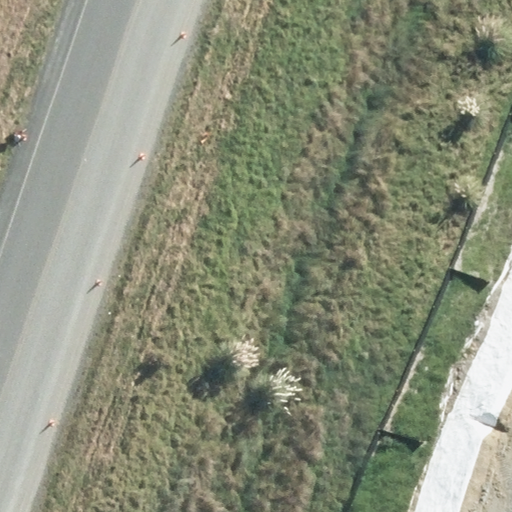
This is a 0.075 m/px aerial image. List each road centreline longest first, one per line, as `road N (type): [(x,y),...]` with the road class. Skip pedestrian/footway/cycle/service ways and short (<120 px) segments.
road 1 (trunk): [(123,0),(0,357)]
road 2 (unclassified): [(0,346),(116,0)]
